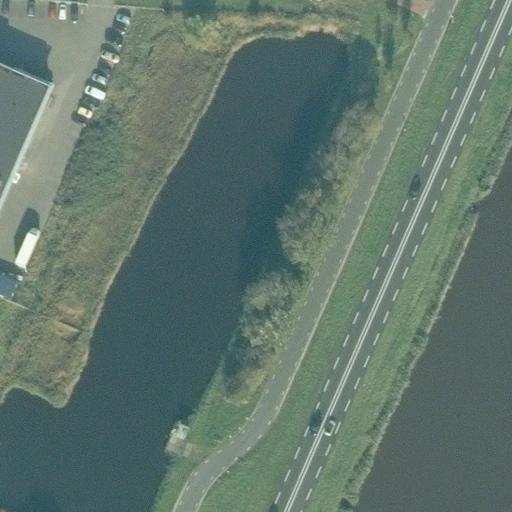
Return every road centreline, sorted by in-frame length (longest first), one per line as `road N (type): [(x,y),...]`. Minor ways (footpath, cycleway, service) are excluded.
road 1 (unclassified): [(186,511),(270,410),(449,0)]
road 2 (primary): [(287,511),(510,0)]
